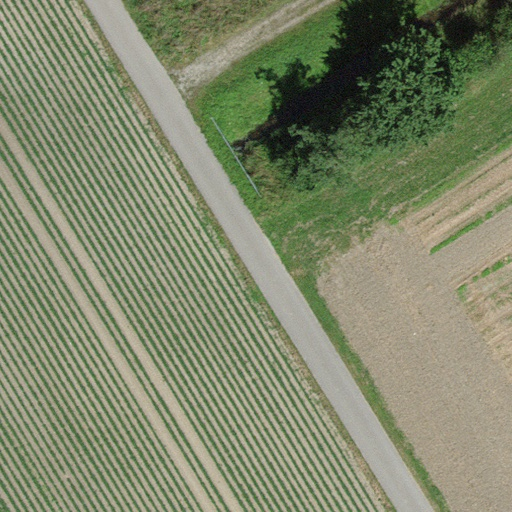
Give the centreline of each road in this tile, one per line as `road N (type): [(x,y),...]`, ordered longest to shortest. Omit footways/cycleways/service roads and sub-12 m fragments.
road 1 (track): [(410,511),(150,82)]
road 2 (track): [(150,82),(299,0)]
